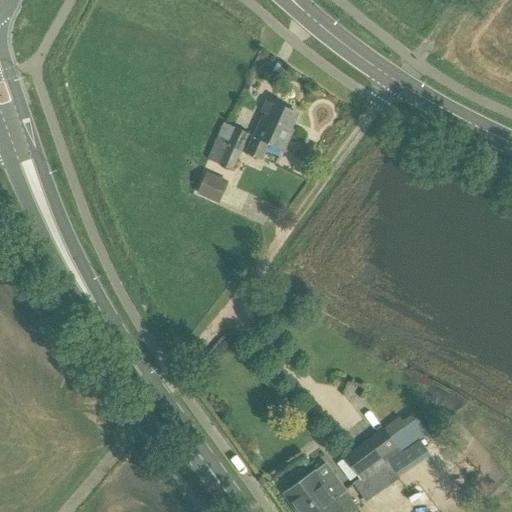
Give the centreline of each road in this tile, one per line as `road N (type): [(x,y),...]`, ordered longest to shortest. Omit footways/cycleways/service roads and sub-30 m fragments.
road 1 (track): [(156,397),(415,60)]
road 2 (primary): [(115,340),(0,49)]
road 3 (tertiary): [(511,142),(378,71),(290,0)]
road 4 (primary): [(0,134),(69,281),(115,340)]
road 5 (primary): [(241,511),(115,340)]
